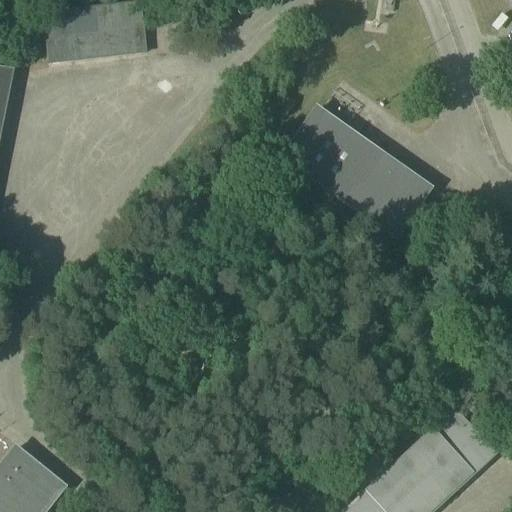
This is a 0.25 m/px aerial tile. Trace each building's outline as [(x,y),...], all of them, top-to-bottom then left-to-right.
[(45,68),(144,57),(139,6),(39,17),(45,68)] [(0,72),(0,136),(13,75),(0,72)] [(394,246),(431,193),(314,111),(277,163),(394,246)] [(431,433),(394,468),(345,511),(438,511),(497,458),(454,411),(431,433)] [(0,511),(51,511),(68,492),(15,449),(0,467),(0,511)]
